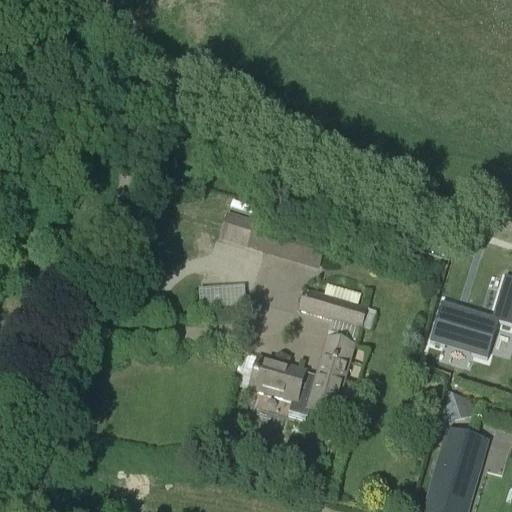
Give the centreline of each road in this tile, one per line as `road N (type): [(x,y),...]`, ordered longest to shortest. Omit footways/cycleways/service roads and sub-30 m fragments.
road 1 (unclassified): [(46,511),(37,401),(70,339),(126,171)]
road 2 (residential): [(126,171),(118,125),(85,76),(39,51),(0,49)]
